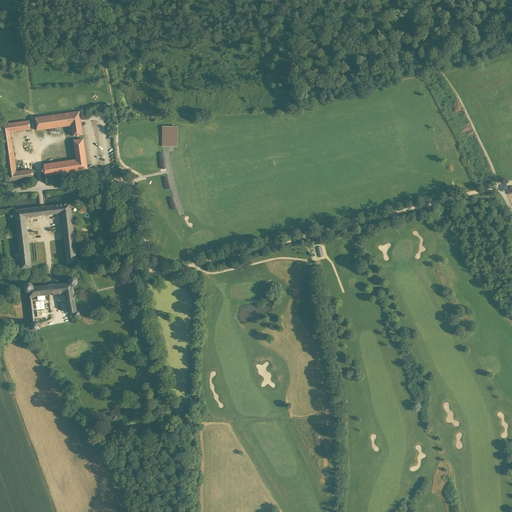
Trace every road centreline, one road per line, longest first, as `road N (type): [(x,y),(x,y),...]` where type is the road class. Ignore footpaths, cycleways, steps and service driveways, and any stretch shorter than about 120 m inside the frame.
road 1 (track): [(499,185),(198,264)]
road 2 (track): [(32,124),(19,0)]
